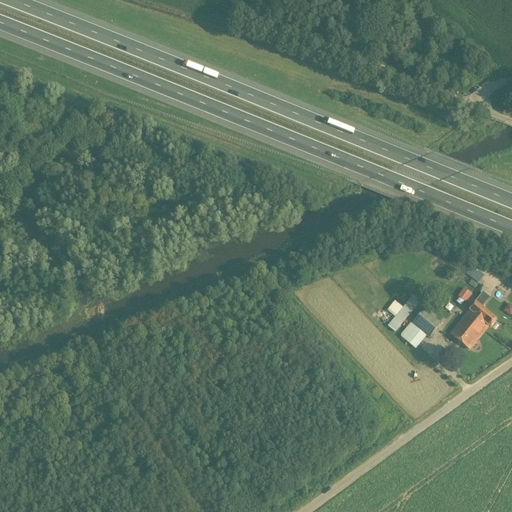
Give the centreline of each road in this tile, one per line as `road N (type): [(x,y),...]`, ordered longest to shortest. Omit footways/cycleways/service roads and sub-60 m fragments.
road 1 (motorway): [(0,23),(511,228)]
road 2 (motorway): [(511,201),(11,0)]
road 3 (unclassified): [(511,120),(269,23),(236,0)]
road 4 (unclassified): [(304,511),(511,363)]
